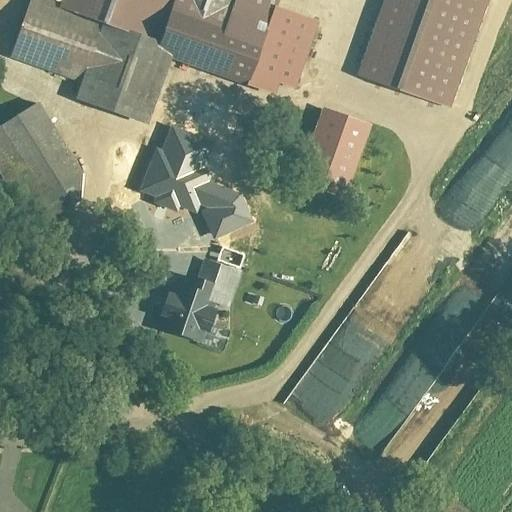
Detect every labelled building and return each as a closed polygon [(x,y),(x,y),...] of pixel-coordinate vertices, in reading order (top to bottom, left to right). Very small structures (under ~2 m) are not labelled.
[(61,0),(59,6),(42,0),(21,0),(4,50),(41,64),(36,78),(139,115),(98,230),(152,250),(175,184),(232,204),(252,147),(216,134),(221,118),(184,104),(178,121),(144,109),(163,54),(238,81),(267,0),(266,0),(61,0)] [(377,0),(350,78),(444,111),(482,0),(377,0)] [(36,98),(0,114),(0,209),(4,217),(76,183),(36,98)] [(350,207),(364,216),(388,177),(375,169),(350,207)] [(241,272),(204,260),(196,285),(171,277),(155,327),(203,343),(216,304),(229,308),(241,272)]
